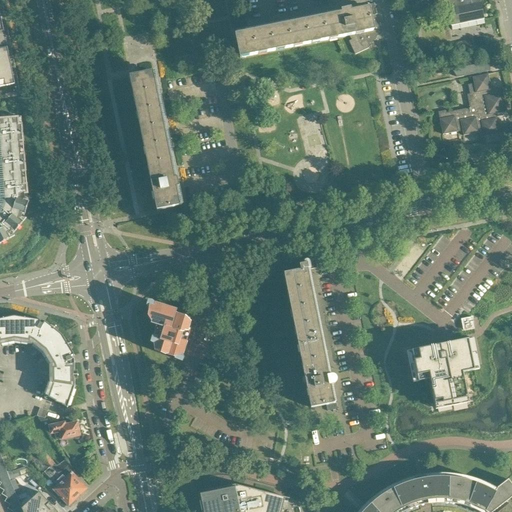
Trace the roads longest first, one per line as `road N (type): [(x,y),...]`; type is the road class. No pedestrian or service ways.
road 1 (secondary): [(97,273),(42,0)]
road 2 (residential): [(427,206),(384,0)]
road 3 (secondary): [(146,511),(107,320)]
road 4 (residential): [(167,427),(212,295),(209,250)]
road 5 (residential): [(107,320),(89,347),(115,476)]
road 6 (residential): [(252,242),(220,86)]
